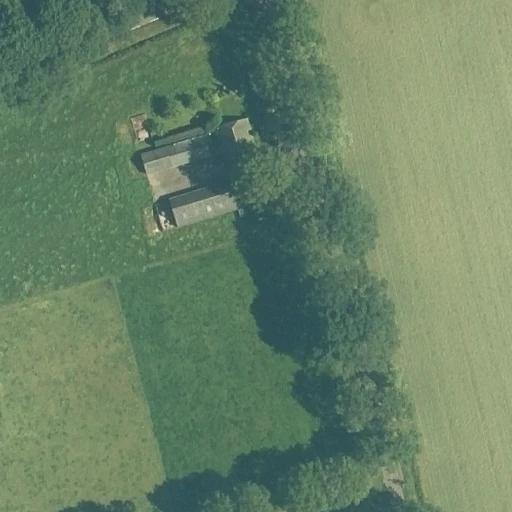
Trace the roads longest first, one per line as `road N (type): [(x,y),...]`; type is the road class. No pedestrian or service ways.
road 1 (unclassified): [(396,511),(269,0)]
road 2 (tertiary): [(0,76),(184,0)]
